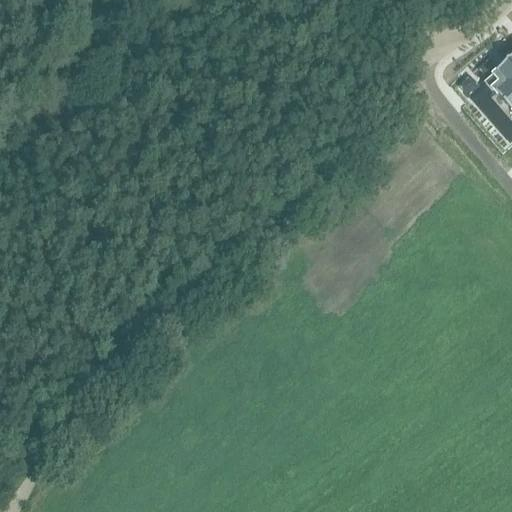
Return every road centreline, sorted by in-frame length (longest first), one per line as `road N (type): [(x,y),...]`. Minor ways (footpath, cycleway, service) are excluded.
road 1 (track): [(10,511),(38,468),(409,79)]
road 2 (unclassified): [(511,194),(409,79),(426,62)]
